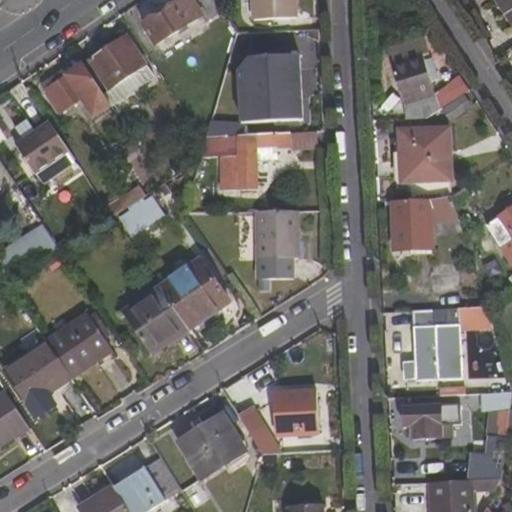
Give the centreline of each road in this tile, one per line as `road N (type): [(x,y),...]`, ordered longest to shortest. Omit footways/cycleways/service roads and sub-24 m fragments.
road 1 (residential): [(363,282),(11,511)]
road 2 (residential): [(347,0),(363,282)]
road 3 (residential): [(363,282),(373,511)]
road 4 (residential): [(511,104),(446,0)]
